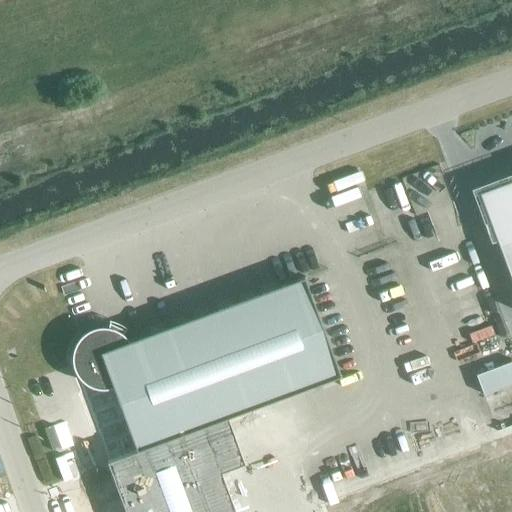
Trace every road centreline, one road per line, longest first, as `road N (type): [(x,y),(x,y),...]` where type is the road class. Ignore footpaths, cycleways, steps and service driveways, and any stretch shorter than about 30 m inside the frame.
road 1 (unknown): [(121,511),(323,433),(358,412),(378,385),(384,355),(376,320),(340,250),(313,227),(285,222),(100,286)]
road 2 (unclassified): [(511,82),(0,270)]
road 3 (unknown): [(453,178),(511,309)]
road 4 (unknown): [(42,386),(89,511)]
